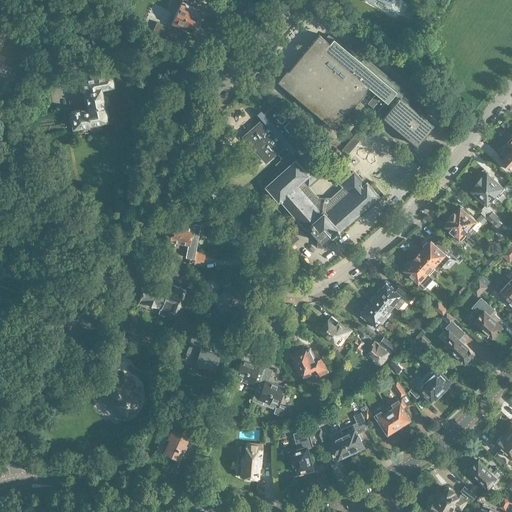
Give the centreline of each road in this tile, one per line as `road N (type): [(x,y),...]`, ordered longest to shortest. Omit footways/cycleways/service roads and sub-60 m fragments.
road 1 (unclassified): [(511,85),(447,174),(387,239),(325,289),(301,294),(276,286),(242,222),(196,166)]
road 2 (secondary): [(7,489),(4,451),(14,422),(94,304),(171,158)]
road 3 (tertiary): [(195,504),(97,485),(7,489)]
road 4 (secondary): [(181,139),(290,0)]
road 5 (tertiary): [(382,479),(457,429),(511,372)]
